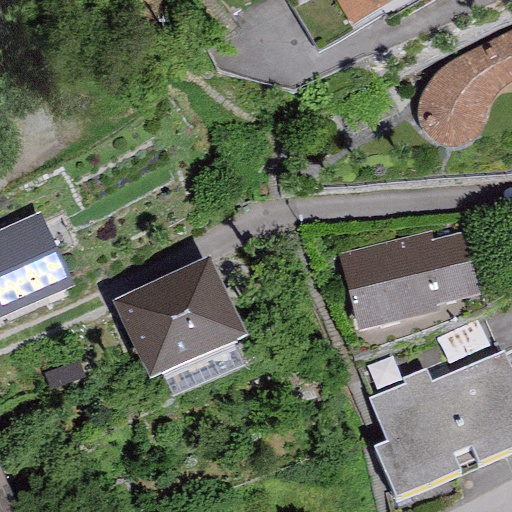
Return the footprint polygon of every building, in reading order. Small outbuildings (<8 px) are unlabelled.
[(377,8),(390,0),(333,0),(348,24),(377,8)] [(511,36),(485,49),(457,63),(430,95),(425,109),(427,125),(436,134),(459,134),(473,120),(483,93),(495,73),(511,74),(511,36)] [(38,218),(0,234),(0,324),(71,295),(38,218)] [(416,244),(344,268),(357,320),(471,281),(458,248),(421,260),(416,244)] [(204,277),(120,311),(147,371),(224,334),(204,277)] [(411,386),(384,398),(395,421),(384,426),(407,481),(511,434),(511,350),(416,394),(411,386)] [(15,511),(0,475),(0,511),(15,511)]
